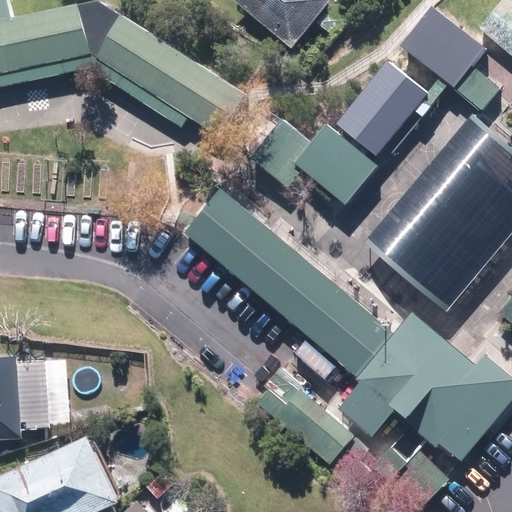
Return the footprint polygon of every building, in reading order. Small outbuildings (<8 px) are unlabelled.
[(0,0),(0,75),(94,57),(84,7),(15,21),(11,0),(0,0)] [(238,0),(237,3),(295,51),(335,3),(330,0),(238,0)] [(511,2),(509,0),(505,0),(485,25),(480,31),(511,56),(511,2)] [(435,8),(403,47),(482,111),(501,87),(475,66),(487,51),(435,8)] [(247,97),(128,15),(99,56),(219,139),(248,98),(247,97)] [(390,63),(338,125),(376,156),(428,94),(390,63)] [(511,149),(467,114),(363,243),(448,312),(511,233),(511,149)] [(382,168),(327,124),(311,144),(284,122),(253,160),(288,188),(302,172),(348,209),(382,168)] [(365,476),(408,511),(419,511),(511,401),(511,379),(483,355),(475,365),(415,315),(397,336),(220,189),(183,234),(302,334),(360,381),(340,405),(372,431),(395,403),(413,419),(365,476)] [(511,293),(498,311),(511,322),(511,293)] [(0,439),(21,438),(21,429),(50,428),(46,358),(0,360),(0,439)] [(355,434),(281,373),(256,403),(330,464),(355,434)] [(0,479),(0,507),(2,511),(100,511),(121,503),(91,438),(0,479)] [(148,511),(139,502),(128,511),(148,511)]
